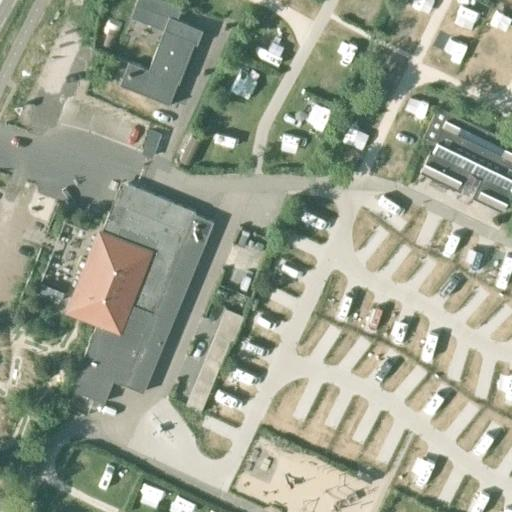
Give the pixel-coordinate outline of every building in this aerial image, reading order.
[(197,42),(202,29),(177,19),(182,7),(164,0),(137,0),(130,17),(163,31),(147,70),(132,64),(124,83),(166,100),(173,81),(178,83),(195,41),(197,42)] [(481,175),(471,197),(502,211),(511,190),(511,141),(437,106),(424,135),(434,141),(420,172),(460,191),(470,171),(481,175)] [(188,132),(177,158),(195,166),(206,139),(188,132)] [(79,366),(70,388),(103,402),(113,379),(143,392),(213,221),(194,214),(195,211),(127,183),(120,199),(123,205),(128,207),(115,240),(99,234),(88,260),(82,257),(78,265),(85,268),(69,313),(98,325),(79,366)] [(225,308),(214,334),(229,339),(231,340),(242,315),(225,308)] [(190,406),(179,428),(244,459),(255,437),(190,406)]
